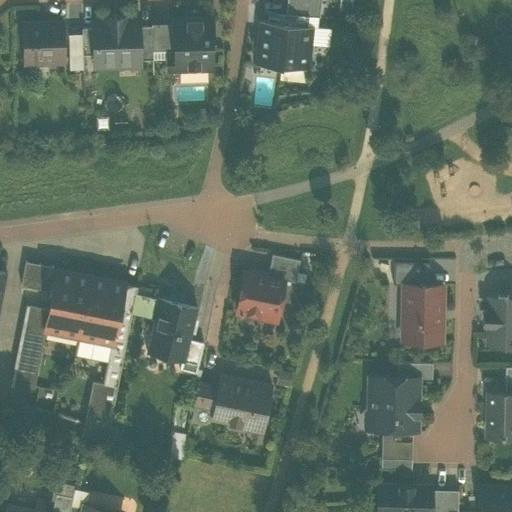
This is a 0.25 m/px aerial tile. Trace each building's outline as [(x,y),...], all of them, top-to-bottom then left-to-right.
[(319,15),(320,0),(286,0),(285,11),(288,12),(308,14),(319,15)] [(282,63),(306,66),(309,42),(311,25),(307,24),(308,14),(288,12),(288,16),(267,14),(267,20),(261,19),(256,62),(281,65),(282,63)] [(311,25),(309,42),(329,44),(331,27),(318,25),(319,15),(308,14),(307,24),(311,25)] [(94,64),(119,63),(119,59),(139,58),(138,25),(138,18),(124,19),(124,16),(106,17),(106,19),(93,20),(93,26),(94,53),(94,64)] [(174,49),(175,67),(211,66),(210,43),(212,43),(211,18),(200,18),(200,16),(186,17),(186,19),(175,19),(175,18),(174,19),(174,49)] [(151,19),(151,24),(152,50),(168,49),(174,49),(174,19),(151,19)] [(23,22),(24,61),(64,60),(63,21),(23,22)] [(152,58),(152,50),(151,24),(138,25),(139,58),(152,58)] [(82,53),(94,53),(93,26),(81,27),(82,53)] [(69,34),(70,52),(82,52),(81,34),(69,34)] [(70,52),(70,68),(82,67),(82,52),(70,52)] [(283,279),(295,281),(300,258),(272,253),(267,274),(284,278),(283,279)] [(20,284),(48,289),(49,285),(53,265),(25,260),(20,284)] [(402,283),(428,283),(429,261),(393,260),(392,283),(402,283)] [(46,327),(78,333),(110,339),(111,340),(122,282),(57,269),(54,286),(53,291),(49,309),(47,321),(46,327)] [(242,310),(276,317),(283,279),(284,278),(267,274),(244,270),(237,309),(239,309),(239,311),(242,312),(242,310)] [(107,359),(102,380),(116,384),(131,311),(135,292),(136,284),(122,282),(111,340),(110,339),(107,359)] [(401,339),(441,340),(442,284),(428,283),(402,283),(401,339)] [(156,317),(160,298),(135,292),(131,311),(156,317)] [(500,345),(505,345),(508,342),(508,341),(511,341),(511,299),(509,300),(509,295),(499,295),(499,299),(491,299),(491,311),(488,311),(488,321),(491,321),(490,341),(497,341),(497,342),(500,345)] [(181,358),(183,358),(188,337),(195,307),(160,298),(156,317),(148,350),(149,350),(151,342),(182,350),(180,358),(181,358)] [(26,317),(47,321),(49,309),(29,305),(26,317)] [(47,321),(26,317),(15,375),(35,380),(46,327),(47,321)] [(107,359),(110,339),(78,333),(74,352),(107,359)] [(179,366),(196,370),(203,340),(188,337),(183,358),(181,358),(179,366)] [(149,350),(180,358),(182,350),(151,342),(149,350)] [(418,376),(431,376),(432,361),(396,360),(396,374),(418,375),(418,376)] [(242,426),(261,430),(271,383),(242,377),(240,377),(240,379),(230,377),(231,375),(229,374),(220,372),(218,383),(213,407),(211,416),(229,419),(228,425),(241,427),(242,426)] [(411,427),(417,427),(418,376),(418,375),(396,374),(368,374),(367,409),(373,409),(373,426),(382,426),(411,427)] [(13,384),(33,388),(35,380),(15,375),(13,384)] [(104,443),(116,384),(102,380),(97,379),(91,409),(86,409),(81,435),(81,436),(104,443)] [(194,403),(213,407),(218,383),(198,379),(194,403)] [(489,435),(511,435),(511,391),(507,391),(490,391),(489,435)] [(382,426),(381,432),(392,432),(392,437),(410,437),(411,427),(382,426)] [(381,432),(381,456),(410,456),(410,437),(392,437),(392,432),(381,432)] [(380,465),(410,466),(410,456),(381,456),(380,465)] [(429,511),(430,487),(430,483),(378,482),(376,511),(429,511)] [(511,511),(511,484),(482,484),(481,484),(481,485),(481,509),(480,511),(511,511)] [(429,511),(456,511),(457,508),(457,488),(430,487),(429,511)] [(52,511),(68,511),(70,503),(72,495),(54,492),(53,499),(54,500),(52,511)] [(8,511),(52,511),(54,500),(53,499),(36,496),(34,509),(10,504),(8,511)] [(80,511),(82,505),(70,503),(68,511),(80,511)]
